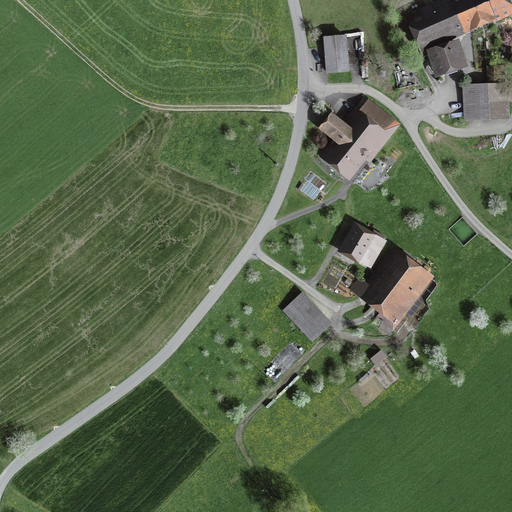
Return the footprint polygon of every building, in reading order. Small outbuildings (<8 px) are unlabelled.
[(448,0),(409,17),(420,43),(490,14),(492,18),(501,15),(509,11),(504,0),(448,0)] [(501,15),(507,25),(511,21),(511,15),(509,11),(501,15)] [(345,37),(324,39),(327,73),(348,71),(345,37)] [(456,44),(429,53),(437,75),(464,66),(456,44)] [(505,67),(488,67),(489,88),(466,89),(467,117),(507,115),(505,67)] [(336,144),(324,158),(346,177),(392,124),(370,104),(347,130),(331,116),(320,130),(336,144)] [(356,227),(342,250),(367,265),(381,241),(356,227)] [(361,277),(352,290),(398,324),(421,293),(427,297),(436,284),(395,254),(372,285),(361,277)] [(302,299),(288,311),(311,337),(324,325),(302,299)]
